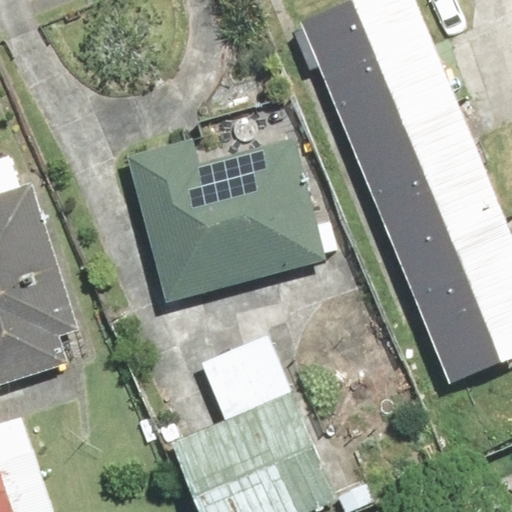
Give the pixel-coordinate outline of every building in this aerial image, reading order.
[(511,258),(403,0),(374,0),(284,38),(436,399),(511,367),(511,258)] [(190,145),(111,166),(151,316),(320,271),(287,146),(197,170),(190,145)] [(23,202),(0,209),(0,402),(78,379),(23,202)] [(342,511),(346,510),(270,342),(195,375),(217,422),(156,449),(185,511),(342,511)] [(55,511),(29,445),(0,455),(0,511),(55,511)]
